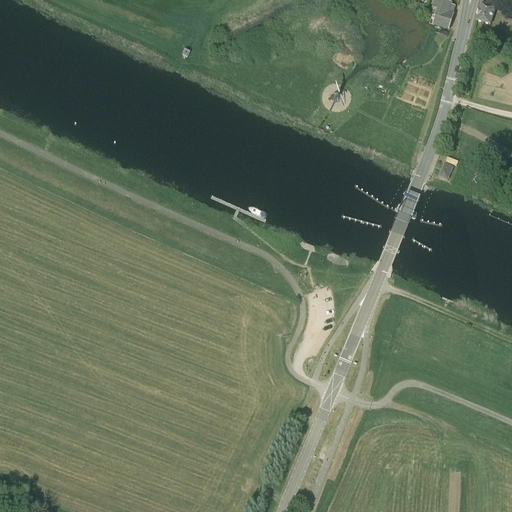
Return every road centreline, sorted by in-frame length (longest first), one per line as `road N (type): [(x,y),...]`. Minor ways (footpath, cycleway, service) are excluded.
road 1 (secondary): [(331,392),(430,147),(467,10)]
road 2 (track): [(376,283),(511,341)]
road 3 (secondary): [(282,511),(331,392)]
